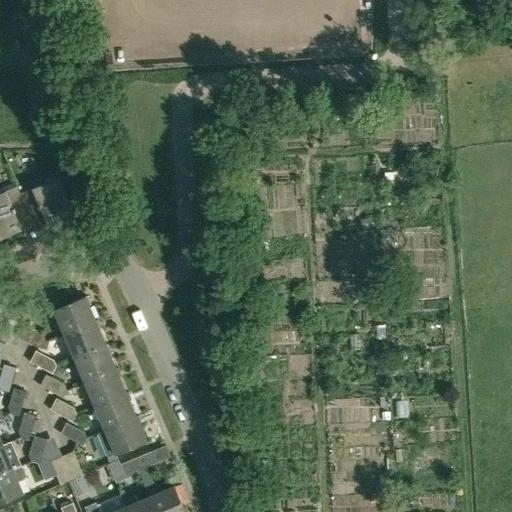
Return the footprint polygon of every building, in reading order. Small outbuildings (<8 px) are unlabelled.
[(59,177),(20,194),(26,207),(37,232),(29,214),(41,209),(48,227),(49,227),(48,223),(73,212),(74,216),(75,216),(59,177)] [(26,207),(20,194),(17,186),(0,193),(0,234),(19,226),(21,230),(22,230),(14,211),(26,207)] [(68,190),(72,200),(81,196),(77,186),(68,190)] [(65,334),(96,321),(86,296),(54,310),(65,334)] [(75,358),(106,345),(96,321),(65,334),(75,358)] [(44,336),(26,327),(20,338),(43,349),(46,342),(44,336)] [(85,382),(117,369),(106,345),(75,358),(85,382)] [(54,360),(36,351),(30,362),(53,373),(57,366),(54,360)] [(16,368),(4,364),(0,378),(0,386),(1,389),(9,392),(16,368)] [(95,406),(127,393),(117,369),(85,382),(95,406)] [(64,384),(46,374),(41,385),(63,397),(67,390),(64,384)] [(26,391),(14,388),(9,407),(11,413),(19,416),(26,391)] [(105,430),(137,417),(127,393),(95,406),(105,430)] [(74,408),(56,398),(51,409),(73,421),(77,414),(74,408)] [(37,415),(25,412),(19,431),(21,437),(30,439),(37,415)] [(106,458),(116,454),(147,441),(137,417),(105,430),(96,434),(106,458)] [(85,432),(67,422),(61,433),(83,445),(87,438),(85,432)] [(47,439),(35,436),(29,455),(32,461),(40,463),(47,439)] [(0,474),(21,465),(16,454),(11,442),(3,445),(0,446),(0,474)] [(158,448),(134,458),(139,470),(150,496),(156,511),(185,511),(174,486),(163,491),(160,484),(155,487),(146,467),(163,459),(158,448)] [(62,456),(72,479),(83,475),(73,451),(62,456)] [(61,484),(72,479),(62,456),(51,461),(61,484)] [(114,481),(139,470),(134,458),(120,464),(118,460),(107,465),(114,481)] [(0,503),(24,493),(18,481),(23,479),(26,476),(22,465),(21,465),(0,474),(0,503)] [(88,480),(86,474),(82,476),(83,477),(70,483),(73,489),(76,496),(92,488),(88,480)] [(128,511),(156,511),(150,496),(126,506),(128,511)] [(76,511),(73,503),(61,507),(63,511),(76,511)]
